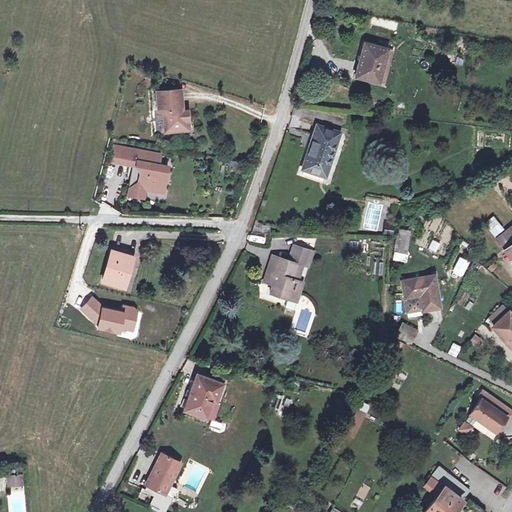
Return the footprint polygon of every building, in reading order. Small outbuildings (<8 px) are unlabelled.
[(356,73),(355,77),(384,84),(388,69),(383,67),(388,48),(364,42),(361,52),(364,53),(359,74),(356,73)] [(388,48),(383,67),(388,69),(393,49),(388,48)] [(180,89),(156,91),(158,111),(163,110),(165,132),(184,130),(183,120),(188,120),(187,110),(182,110),(179,111),(179,103),(181,103),(180,89)] [(317,125),(303,169),(325,177),(340,132),(317,125)] [(136,167),(140,172),(137,188),(145,189),(154,190),(155,183),(164,185),(166,172),(162,171),(157,164),(159,153),(114,145),(111,161),(136,166),(136,167)] [(145,189),(137,188),(130,186),(128,195),(143,197),(145,189)] [(483,224),(494,237),(504,229),(493,216),(483,224)] [(384,221),(383,234),(392,235),(394,221),(384,221)] [(254,224),(252,232),(262,233),(270,233),(270,225),(254,224)] [(511,227),(497,239),(505,249),(511,243),(511,227)] [(399,230),(396,250),(405,252),(409,231),(399,230)] [(264,243),(265,237),(251,235),(250,241),(264,243)] [(435,253),(442,240),(434,236),(428,249),(435,253)] [(276,256),(268,279),(274,281),(273,284),(270,292),(288,298),(291,290),(296,292),(299,281),(297,280),(293,279),(298,263),(302,264),(304,265),(309,249),(294,245),(289,260),(276,256)] [(309,249),(304,265),(307,266),(312,250),(309,249)] [(111,251),(103,280),(123,286),(131,260),(132,257),(111,251)] [(272,255),(263,281),(269,283),(273,284),(274,281),(268,279),(276,256),(272,255)] [(452,272),(463,277),(470,262),(459,257),(452,272)] [(298,263),(293,279),(297,280),(302,264),(298,263)] [(434,275),(401,280),(404,299),(407,312),(421,309),(422,311),(440,308),(434,275)] [(291,290),(288,298),(297,301),(303,282),(299,281),(296,292),(291,290)] [(129,329),(132,330),(135,312),(132,311),(133,308),(123,306),(122,313),(104,309),(92,297),(81,309),(98,324),(97,327),(118,332),(118,331),(123,328),(129,329)] [(503,306),(490,318),(496,324),(508,312),(503,306)] [(496,324),(493,327),(511,346),(511,316),(508,312),(496,324)] [(402,324),(397,335),(411,342),(416,331),(402,324)] [(475,334),(469,342),(477,348),(483,340),(475,334)] [(453,342),(448,354),(457,357),(462,346),(453,342)] [(184,398),(182,405),(186,406),(184,410),(213,420),(219,402),(215,400),(222,383),(197,374),(191,391),(188,390),(185,395),(189,397),(188,400),(184,398)] [(511,409),(482,389),(478,396),(481,398),(507,416),(501,425),(503,427),(511,413),(511,409)] [(340,397),(334,412),(340,414),(346,400),(340,397)] [(481,398),(459,429),(466,433),(476,419),(496,433),(501,425),(507,416),(481,398)] [(358,409),(364,412),(368,404),(362,401),(358,409)] [(352,423),(347,434),(353,437),(358,425),(364,412),(358,409),(352,423)] [(162,453),(146,485),(164,494),(180,462),(162,453)] [(444,486),(424,511),(452,511),(461,500),(464,497),(470,490),(439,465),(431,476),(444,486)] [(11,476),(8,476),(9,485),(21,484),(21,475),(16,475),(16,472),(11,472),(11,476)] [(164,494),(146,485),(144,491),(153,496),(148,507),(158,511),(158,509),(163,511),(171,497),(164,494)]
